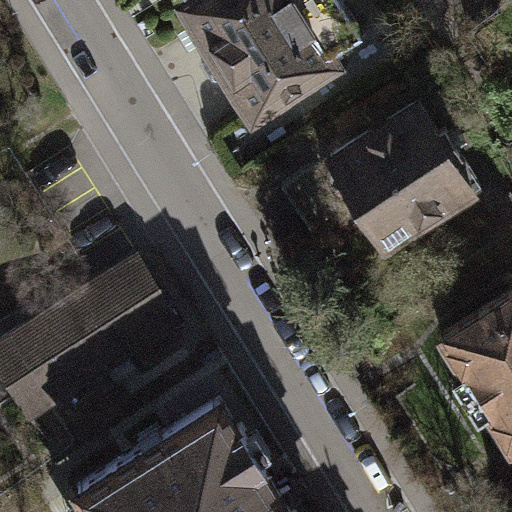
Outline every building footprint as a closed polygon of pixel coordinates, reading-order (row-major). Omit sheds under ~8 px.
[(185,0),(205,32),(202,50),(213,67),(229,72),(251,108),(335,56),(329,46),(362,26),(345,0),(185,0)] [(418,95),(329,151),(335,159),(328,174),(338,189),(355,192),(386,241),(473,186),(454,155),(462,150),(446,124),(438,128),(418,95)] [(0,361),(31,410),(179,317),(136,249),(0,335),(0,361)] [(511,286),(443,329),(465,364),(451,373),(477,415),(492,406),(511,439),(511,286)] [(77,480),(96,511),(236,511),(276,487),(217,393),(77,480)] [(291,511),(276,487),(236,511),(291,511)]
